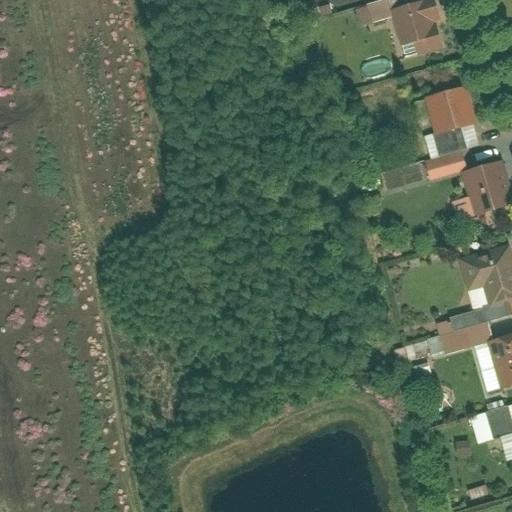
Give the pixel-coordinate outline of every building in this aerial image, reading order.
[(361,27),(393,18),(387,0),(383,0),(356,8),(361,27)] [(417,0),(393,0),(389,1),(392,9),(418,0),(417,0)] [(401,44),(413,41),(418,57),(444,49),(438,27),(424,31),(422,24),(441,19),(435,0),(427,0),(391,10),(401,44)] [(424,98),(433,134),(475,122),(465,86),(424,98)] [(511,183),(504,158),(461,172),(475,216),(511,204),(511,183)] [(468,290),(482,286),(488,308),(511,301),(511,254),(509,243),(459,258),(468,290)] [(511,333),(485,342),(499,390),(511,386),(511,333)] [(427,340),(433,356),(444,352),(439,336),(427,340)]
